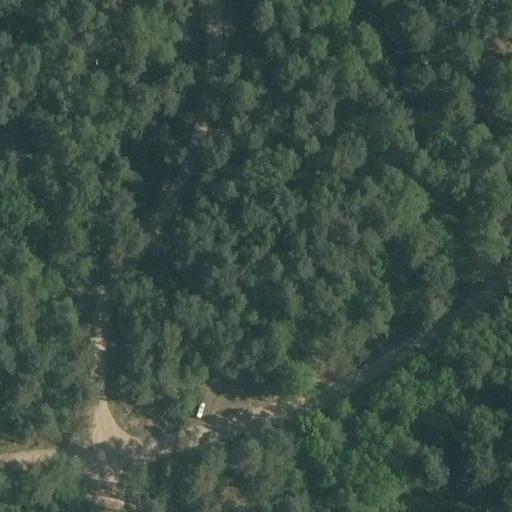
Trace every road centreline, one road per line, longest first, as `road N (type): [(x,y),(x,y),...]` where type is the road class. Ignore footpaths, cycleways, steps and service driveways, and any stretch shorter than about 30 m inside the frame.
road 1 (track): [(0,465),(146,451),(268,417),(381,366),(511,278)]
road 2 (track): [(117,511),(97,418),(97,328),(109,287),(174,195),(192,148),(208,101),(212,0)]
road 3 (track): [(511,51),(417,38),(347,0)]
road 4 (track): [(0,248),(97,328)]
